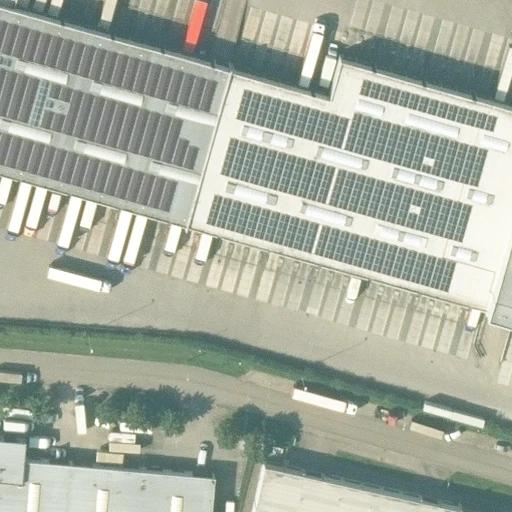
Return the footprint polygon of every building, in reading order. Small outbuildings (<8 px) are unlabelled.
[(511,100),(341,52),(330,92),(12,3),(13,0),(0,0),(0,167),(286,248),(486,304),(511,311),(511,100)] [(25,437),(1,434),(0,442),(0,511),(66,511),(71,461),(24,457),(25,437)] [(138,511),(143,467),(71,461),(66,511),(138,511)] [(490,511),(264,461),(252,511),(490,511)] [(211,511),(215,474),(143,467),(138,511),(211,511)]
